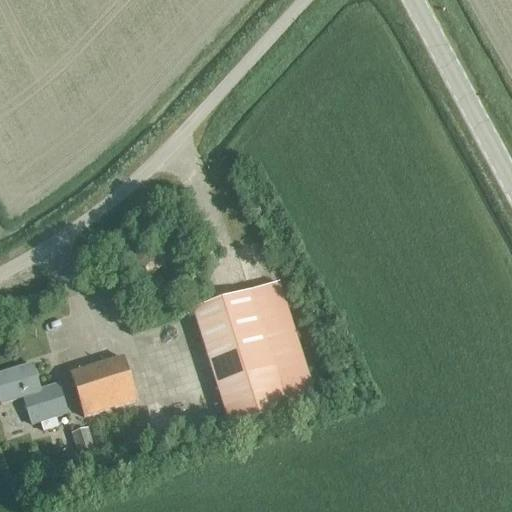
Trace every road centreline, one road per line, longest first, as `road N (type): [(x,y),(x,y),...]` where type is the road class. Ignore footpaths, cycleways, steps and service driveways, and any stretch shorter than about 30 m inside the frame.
road 1 (unclassified): [(0,268),(114,201),(304,0)]
road 2 (tertiary): [(511,187),(411,0)]
